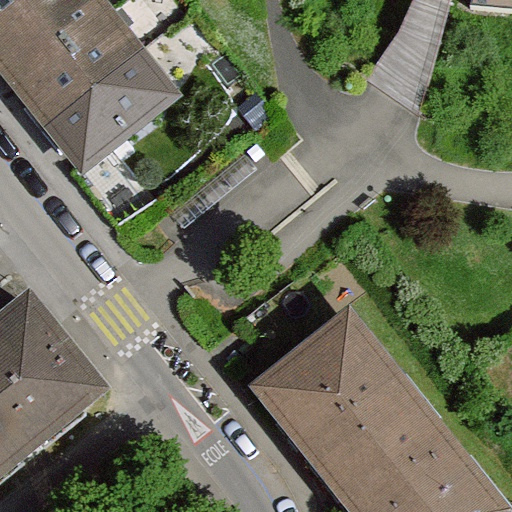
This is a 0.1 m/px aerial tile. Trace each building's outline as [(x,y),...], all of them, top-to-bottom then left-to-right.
[(95,0),(51,0),(0,41),(0,58),(22,87),(109,17),(95,0)] [(0,0),(0,41),(51,0),(0,0)] [(511,0),(392,0),(473,0),(472,11),(511,14),(511,0)] [(109,17),(22,87),(53,126),(139,56),(109,17)] [(139,56),(53,126),(85,166),(172,97),(139,56)] [(2,329),(0,329),(0,468),(99,390),(31,305),(2,329)] [(502,511),(503,511),(351,319),(264,388),(362,511),(502,511)]
